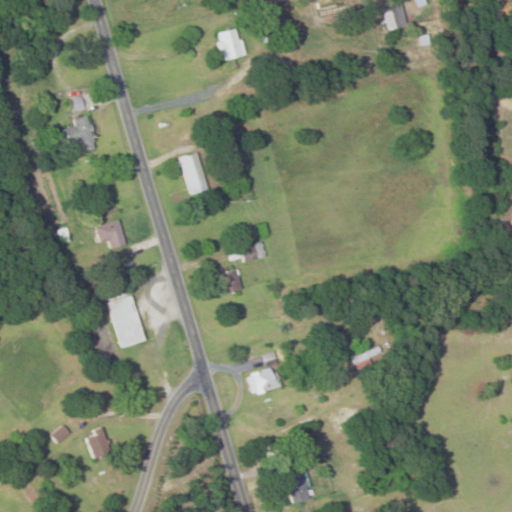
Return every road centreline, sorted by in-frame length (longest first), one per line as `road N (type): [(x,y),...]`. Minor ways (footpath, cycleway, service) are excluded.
road 1 (residential): [(206,372),(97,0)]
road 2 (residential): [(136,511),(178,399),(206,372)]
road 3 (residential): [(245,511),(206,372)]
